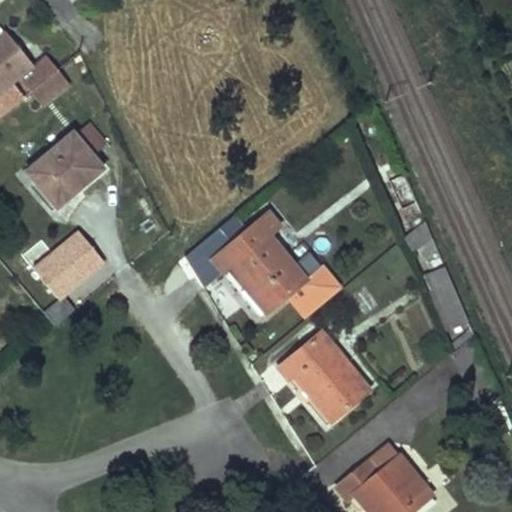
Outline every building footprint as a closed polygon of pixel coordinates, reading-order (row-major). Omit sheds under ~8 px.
[(0,89),(34,63),(8,31),(0,37),(0,89)] [(31,92),(58,69),(47,54),(19,76),(31,92)] [(58,69),(31,92),(42,107),(71,84),(58,69)] [(92,120),(80,127),(94,150),(106,143),(92,120)] [(105,169),(75,133),(27,172),(56,208),(105,169)] [(421,211),(404,172),(390,178),(401,208),(404,216),(421,211)] [(401,208),(390,178),(383,180),(393,210),(401,208)] [(260,316),(306,278),(270,234),(280,226),(270,213),(213,259),(223,273),(230,267),(246,288),(240,292),(260,316)] [(76,227),(29,267),(59,301),(105,261),(76,227)] [(445,331),(450,329),(446,316),(450,315),(439,289),(453,283),(445,265),(422,274),(445,331)] [(469,320),(453,283),(439,289),(450,315),(446,316),(450,329),(469,320)] [(332,421),(369,389),(322,332),(279,367),(288,381),(294,376),(332,421)] [(496,381),(477,339),(454,359),(471,394),(496,381)] [(479,409),(503,397),(496,381),(471,394),(479,409)] [(388,446),(369,461),(378,472),(397,458),(388,446)] [(369,511),(412,511),(433,496),(400,455),(397,458),(378,472),(369,461),(337,487),(347,499),(354,494),(369,511)]
